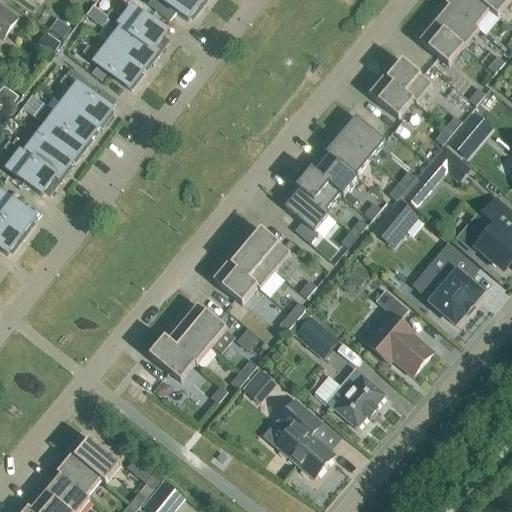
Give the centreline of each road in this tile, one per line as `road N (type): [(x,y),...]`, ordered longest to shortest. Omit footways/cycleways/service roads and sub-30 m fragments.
road 1 (residential): [(406,0),(0,485)]
road 2 (residential): [(255,0),(0,330)]
road 3 (residential): [(345,511),(511,316)]
